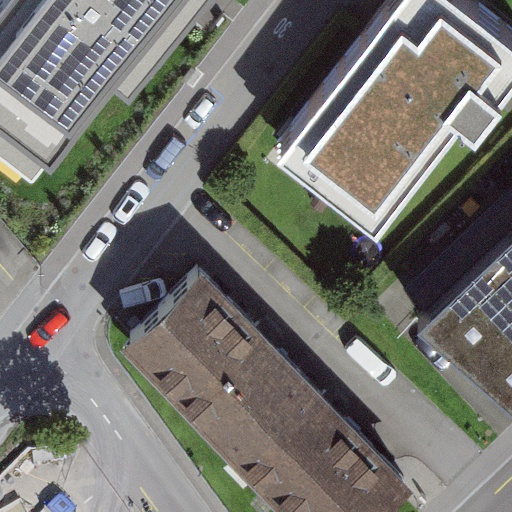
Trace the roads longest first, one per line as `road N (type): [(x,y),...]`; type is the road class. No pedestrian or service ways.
road 1 (residential): [(45,355),(316,0)]
road 2 (residential): [(178,511),(45,355)]
